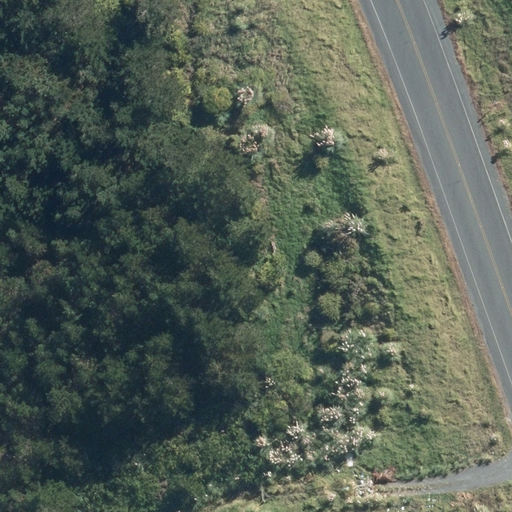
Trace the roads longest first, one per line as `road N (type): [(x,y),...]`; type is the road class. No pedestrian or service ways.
road 1 (unclassified): [(400,0),(452,115),(511,287)]
road 2 (track): [(229,511),(274,486),(511,438)]
